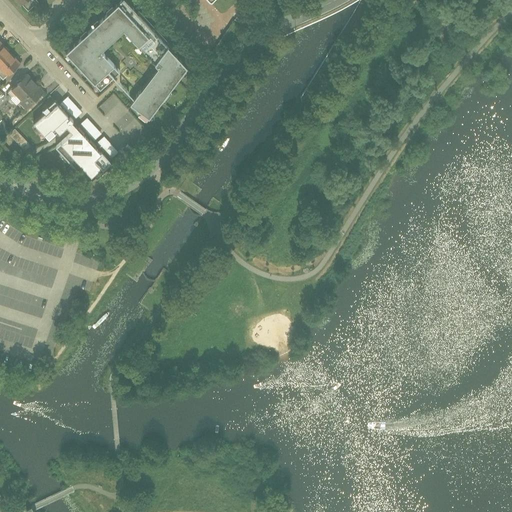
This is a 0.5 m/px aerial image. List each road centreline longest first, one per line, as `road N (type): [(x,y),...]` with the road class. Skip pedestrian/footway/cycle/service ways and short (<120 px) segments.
road 1 (tertiary): [(0,178),(67,202),(115,192),(151,166),(249,45),(333,0)]
road 2 (residential): [(34,44),(120,142)]
